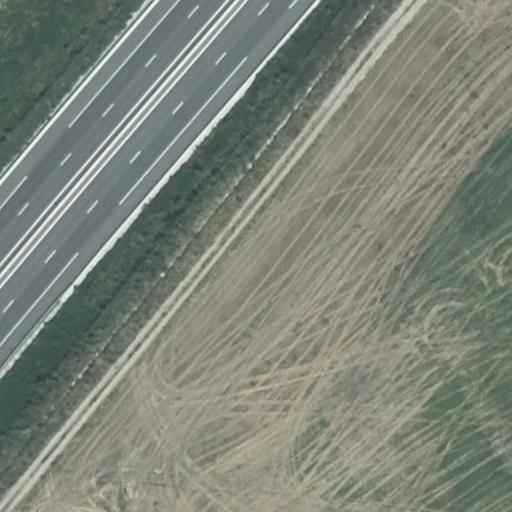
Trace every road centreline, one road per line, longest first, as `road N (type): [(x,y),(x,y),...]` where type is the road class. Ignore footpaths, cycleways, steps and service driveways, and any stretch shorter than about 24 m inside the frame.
road 1 (track): [(424,0),(362,66),(4,511)]
road 2 (motorway): [(0,311),(268,0)]
road 3 (motorway): [(199,0),(0,229)]
